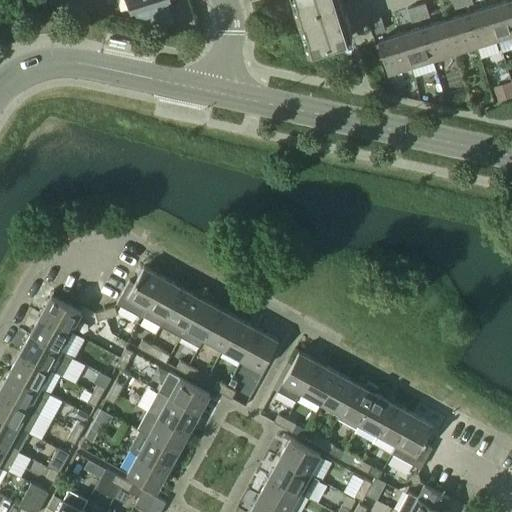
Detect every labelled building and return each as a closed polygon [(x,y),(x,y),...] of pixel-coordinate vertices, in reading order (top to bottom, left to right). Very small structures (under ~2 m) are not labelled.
[(166,0),(127,0),(131,11),(134,10),(136,16),(169,23),(171,23),(172,22),(173,21),(173,19),(166,0)] [(348,39),(335,0),(293,0),(309,51),(348,39)] [(511,6),(510,0),(507,0),(488,6),(498,38),(511,33),(511,6)] [(416,5),(421,19),(429,16),(425,3),(416,5)] [(416,5),(408,8),(412,21),(421,19),(416,5)] [(476,44),(498,38),(488,6),(466,13),(476,44)] [(466,13),(445,20),(454,51),(476,44),(466,13)] [(381,16),(372,19),(376,33),(385,30),(381,16)] [(445,20),(423,26),(433,58),(454,51),(445,20)] [(423,26),(401,33),(411,65),(433,58),(423,26)] [(411,65),(401,33),(378,40),(388,72),(411,65)] [(511,95),(511,85),(511,82),(494,87),(498,100),(511,95)] [(143,315),(147,306),(164,276),(144,265),(134,283),(129,280),(117,303),(142,316),(143,315)] [(161,325),(183,287),(164,276),(147,306),(143,315),(161,325)] [(180,335),(202,297),(183,287),(161,325),(180,335)] [(52,294),(41,314),(71,330),(82,311),(52,294)] [(199,346),(204,337),(220,307),(202,297),(180,335),(199,346)] [(239,317),(220,307),(204,337),(223,347),(239,317)] [(106,311),(108,318),(117,316),(115,308),(106,311)] [(108,318),(106,311),(96,313),(98,321),(108,318)] [(41,314),(30,333),(60,349),(71,330),(41,314)] [(223,347),(242,358),(258,328),(239,317),(223,347)] [(258,328),(242,358),(262,369),(278,339),(258,328)] [(20,352),(50,368),(61,374),(71,355),(60,349),(30,333),(20,352)] [(138,346),(147,351),(152,343),(143,338),(138,346)] [(170,353),(152,343),(147,351),(166,361),(170,353)] [(130,361),(135,352),(127,347),(122,356),(130,361)] [(297,401),(302,391),(319,361),(299,350),(277,390),(297,401)] [(20,352),(10,371),(40,387),(50,368),(20,352)] [(117,365),(118,366),(125,370),(130,361),(122,356),(117,365)] [(185,372),(189,364),(179,359),(174,366),(185,372)] [(302,391),(321,401),(338,371),(319,361),(302,391)] [(185,372),(192,376),(197,368),(189,364),(185,372)] [(10,371),(0,388),(0,390),(40,412),(50,393),(40,387),(10,371)] [(169,371),(158,390),(199,412),(210,393),(169,371)] [(340,412),(357,382),(338,371),(321,401),(340,412)] [(117,380),(111,389),(120,394),(125,385),(117,380)] [(214,388),(223,393),(227,385),(218,380),(214,388)] [(354,419),(359,422),(376,392),(357,382),(340,412),(339,413),(341,418),(348,422),(353,421),(354,419)] [(92,392),(101,396),(106,387),(98,383),(92,392)] [(223,393),(225,394),(232,398),(236,390),(227,385),(223,393)] [(120,394),(111,389),(106,398),(114,403),(120,394)] [(40,412),(0,390),(0,415),(29,431),(40,412)] [(148,409),(189,431),(199,412),(158,390),(148,409)] [(95,406),(101,396),(92,392),(87,401),(95,406)] [(378,432),(395,402),(376,392),(359,422),(354,431),(373,441),(378,432)] [(378,432),(397,443),(414,413),(395,402),(378,432)] [(79,409),(75,416),(84,420),(87,414),(79,409)] [(138,428),(139,429),(178,450),(189,431),(148,409),(138,428)] [(274,421),(281,425),(283,426),(288,418),(279,413),(274,421)] [(414,413),(397,443),(392,451),(421,467),(432,445),(424,441),(433,423),(414,413)] [(0,415),(0,439),(19,450),(29,431),(0,415)] [(104,423),(96,418),(91,427),(99,432),(104,423)] [(288,418),(283,426),(292,431),(297,423),(288,418)] [(72,429),(80,434),(85,426),(77,421),(72,429)] [(99,432),(91,427),(86,436),(94,440),(99,432)] [(75,443),(80,434),(72,429),(67,438),(75,443)] [(129,448),(138,453),(168,469),(178,450),(139,429),(129,448)] [(317,434),(312,442),(321,447),(326,439),(317,434)] [(310,473),(320,453),(290,437),(280,457),(310,473)] [(19,450),(0,439),(0,464),(9,469),(19,450)] [(326,439),(321,447),(330,452),(335,444),(326,439)] [(51,467),(59,472),(69,453),(57,446),(46,465),(51,467)] [(138,453),(127,473),(157,489),(168,469),(138,453)] [(363,459),(354,454),(350,462),(359,468),(363,459)] [(319,478),(310,473),(280,457),(269,476),(299,492),(309,497),(319,478)] [(363,459),(359,468),(368,472),(372,464),(363,459)] [(46,476),(54,481),(59,472),(51,467),(46,476)] [(412,485),(421,482),(418,472),(409,474),(412,485)] [(120,486),(124,478),(115,473),(111,481),(120,486)] [(289,511),(299,492),(269,476),(259,494),(289,511)] [(372,482),(365,477),(360,487),(368,491),(372,482)] [(129,491),(133,483),(124,478),(120,486),(129,491)] [(31,483),(18,506),(29,511),(37,511),(48,492),(31,483)] [(443,509),(450,497),(424,484),(418,496),(409,491),(398,511),(400,511),(447,511),(448,511),(443,509)] [(360,487),(355,496),(363,500),(368,491),(360,487)] [(47,506),(43,511),(81,511),(83,509),(88,499),(68,488),(56,511),(47,506)] [(148,511),(160,511),(167,501),(143,488),(135,504),(148,511)] [(259,494),(249,511),(290,511),(289,511),(259,494)] [(365,511),(368,508),(360,503),(354,511),(365,511)]
